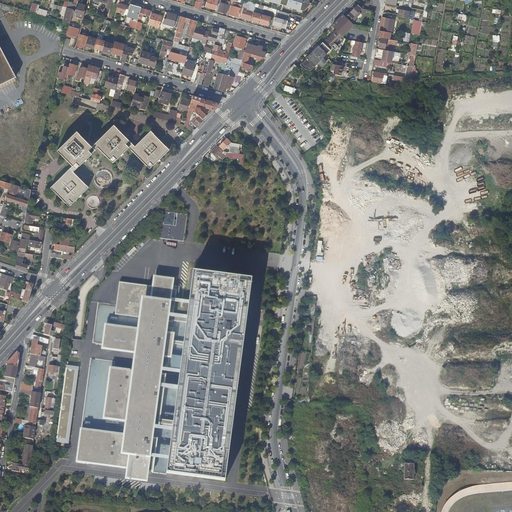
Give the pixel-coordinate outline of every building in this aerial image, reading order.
[(122,5),(124,0),(123,0),(119,0),(116,12),(124,14),(126,6),(122,5)] [(194,8),(201,10),(203,0),(199,0),(198,3),(196,2),(194,8)] [(207,0),(205,8),(216,11),(218,2),(219,3),(220,1),(218,1),(218,2),(214,0),(212,0),(212,1),(207,0)] [(261,0),(303,13),(311,5),(303,3),(303,4),(297,2),(298,1),(294,0),(261,0)] [(398,6),(424,11),(425,0),(397,0),(399,0),(398,5),(398,6)] [(254,11),(256,4),(245,1),(243,7),(247,9),(248,6),(252,7),(251,10),(254,11)] [(30,12),(35,14),(38,5),(33,3),(30,12)] [(63,22),(70,24),(72,17),(73,12),(73,11),(75,11),(77,6),(73,5),(68,3),(63,22)] [(73,11),(73,12),(74,13),(74,15),(83,18),(87,6),(77,3),(77,6),(75,11),(73,11)] [(220,3),(218,12),(226,14),(229,4),(228,4),(227,6),(220,3)] [(62,6),(54,4),(52,10),(60,12),(62,6)] [(237,4),(236,8),(232,7),(229,15),(238,18),(242,6),(237,4)] [(262,15),(264,7),(259,5),(257,14),(253,13),(251,21),(258,23),(260,15),(262,15)] [(353,24),(357,25),(359,21),(355,20),(353,17),(353,16),(356,18),(360,14),(362,16),(367,10),(361,8),(357,5),(349,14),(350,15),(347,18),(349,21),(353,24)] [(138,19),(141,9),(130,6),(129,7),(127,15),(127,16),(138,19)] [(135,29),(140,31),(142,24),(140,23),(142,16),(143,16),(143,15),(149,17),(151,12),(141,9),(138,19),(135,29)] [(415,10),(398,9),(397,17),(414,18),(415,10)] [(251,14),(251,12),(243,10),(242,14),(242,15),(241,18),(250,21),(252,15),(251,14)] [(285,29),(290,14),(277,11),(273,26),(285,29)] [(174,27),(177,28),(180,17),(177,16),(168,13),(166,19),(164,19),(163,24),(174,27)] [(148,25),(159,28),(163,17),(151,14),(148,25)] [(382,14),(380,28),(391,30),(394,16),(382,14)] [(262,15),(259,24),(269,26),(271,18),(262,15)] [(193,37),(195,28),(197,22),(180,17),(177,28),(173,42),(178,43),(184,22),(189,24),(185,34),(193,37)] [(338,32),(338,33),(342,37),(344,34),(341,30),(345,26),(349,29),(351,27),(357,28),(357,25),(353,24),(349,21),(345,18),(335,29),(338,32)] [(414,20),(410,43),(412,43),(413,44),(417,44),(422,21),(414,20)] [(79,29),(69,26),(67,35),(77,38),(79,29)] [(201,43),(205,44),(209,32),(205,31),(205,30),(195,28),(193,37),(192,39),(202,41),(201,43)] [(217,36),(215,42),(221,44),(224,36),(225,30),(219,28),(217,36)] [(391,30),(380,28),(378,37),(380,38),(387,39),(389,39),(391,30)] [(338,33),(334,29),(331,32),(334,35),(327,43),(333,49),(344,38),(342,37),(338,33)] [(76,45),(85,47),(85,46),(88,38),(79,35),(76,45)] [(233,47),(243,50),(246,40),(236,36),(233,47)] [(85,46),(93,49),(96,40),(88,37),(88,38),(85,46)] [(412,45),(412,43),(410,43),(390,39),(389,39),(387,39),(380,38),(378,47),(384,49),(385,43),(394,44),(394,42),(396,42),(395,42),(412,45)] [(93,49),(102,51),(105,42),(96,39),(96,40),(93,49)] [(170,51),(171,49),(171,48),(173,43),(163,40),(159,56),(164,58),(166,52),(165,52),(165,50),(170,51)] [(362,43),(355,41),(354,45),(352,56),(359,57),(362,43)] [(102,51),(110,54),(113,45),(105,42),(102,51)] [(227,59),(232,42),(231,42),(231,43),(228,43),(225,52),(220,51),(221,47),(215,45),(212,54),(227,59)] [(329,49),(322,42),(311,54),(313,55),(310,57),(310,56),(309,56),(308,57),(299,66),(303,70),(311,71),(319,61),(322,64),(326,68),(326,61),(322,57),(325,54),(324,53),(329,49)] [(0,85),(17,77),(0,43),(0,85)] [(121,57),(124,47),(124,46),(114,43),(113,45),(110,54),(121,57)] [(120,62),(124,63),(128,52),(132,53),(133,49),(129,48),(124,47),(121,57),(120,62)] [(171,49),(169,56),(186,61),(188,53),(171,49)] [(381,61),(391,63),(393,52),(383,50),(381,61)] [(150,57),(151,54),(141,52),(138,63),(147,65),(149,60),(150,57)] [(242,61),(241,63),(246,64),(249,56),(256,58),(256,60),(262,62),(265,59),(260,57),(249,54),(244,53),(242,61)] [(212,62),(219,64),(225,66),(227,59),(212,54),(209,63),(212,63),(212,62)] [(149,60),(148,65),(155,67),(157,59),(150,57),(149,60)] [(240,67),(241,63),(242,61),(238,60),(234,58),(232,63),(237,65),(235,72),(224,69),(224,71),(223,76),(222,79),(218,91),(225,93),(226,87),(228,88),(230,81),(232,82),(234,75),(237,76),(238,73),(240,67)] [(182,74),(192,77),(196,64),(186,61),(182,74)] [(163,75),(166,76),(168,71),(175,73),(177,66),(167,63),(166,67),(164,73),(163,75)] [(202,86),(207,87),(210,75),(209,74),(213,64),(212,63),(209,63),(202,86)] [(246,64),(241,63),(240,67),(243,67),(242,69),(251,72),(252,66),(249,65),(246,64)] [(77,66),(69,64),(68,68),(66,78),(67,78),(68,74),(74,76),(77,66)] [(332,66),(331,68),(333,69),(333,70),(334,71),(333,74),(340,75),(341,69),(345,70),(347,70),(348,67),(332,64),(332,66)] [(100,69),(88,65),(83,84),(87,85),(89,79),(88,79),(88,77),(93,79),(96,80),(99,71),(100,69)] [(410,83),(411,79),(411,78),(413,67),(408,66),(406,77),(393,75),(392,80),(410,83)] [(57,78),(65,81),(66,78),(68,68),(64,67),(62,74),(59,73),(57,78)] [(80,77),(81,77),(84,78),(87,69),(82,67),(82,69),(80,68),(78,74),(80,75),(80,77)] [(383,73),(383,74),(374,72),(372,82),(381,83),(383,75),(386,75),(386,74),(383,73)] [(213,89),(218,91),(222,79),(223,76),(218,74),(213,89)] [(112,101),(111,106),(120,109),(121,104),(117,102),(120,91),(124,76),(120,75),(118,79),(115,90),(112,101)] [(104,87),(115,90),(118,79),(107,76),(104,87)] [(126,88),(135,90),(137,83),(128,80),(126,88)] [(286,85),(284,90),(294,94),(296,89),(286,85)] [(63,86),(61,93),(64,94),(70,96),(72,89),(63,86)] [(72,89),(70,96),(79,98),(80,94),(74,92),(75,90),(72,89)] [(94,89),(90,101),(100,103),(101,97),(98,96),(99,95),(100,90),(94,89)] [(170,95),(162,92),(159,103),(167,105),(170,95)] [(134,94),(132,101),(136,103),(135,107),(144,110),(148,98),(144,97),(143,99),(138,97),(138,95),(134,94)] [(217,107),(216,103),(198,98),(192,96),(189,107),(193,111),(194,112),(196,114),(197,115),(202,120),(206,117),(199,110),(195,108),(196,105),(206,107),(205,109),(213,111),(217,107)] [(180,106),(179,106),(178,110),(184,112),(184,110),(187,111),(190,101),(182,98),(180,106)] [(184,126),(187,129),(193,111),(189,107),(184,126)] [(168,116),(167,121),(174,123),(176,118),(177,112),(170,110),(168,116)] [(154,112),(153,117),(167,121),(168,116),(154,112)] [(196,126),(202,120),(197,115),(192,119),(194,121),(193,122),(192,121),(191,122),(196,126)] [(171,152),(153,133),(137,149),(116,127),(94,149),(79,133),(59,152),(75,168),(53,190),(72,209),(91,190),(76,174),(100,150),(116,166),(131,150),(151,171),(171,152)] [(230,142),(226,139),(219,146),(222,150),(230,142)] [(223,152),(217,146),(209,155),(214,160),(216,158),(217,158),(221,153),(223,155),(228,156),(228,154),(227,154),(227,152),(223,152)] [(12,184),(1,180),(0,181),(0,185),(10,189),(9,194),(16,197),(18,193),(20,186),(13,184),(12,184)] [(27,189),(20,186),(18,193),(26,195),(27,189)] [(28,207),(29,202),(25,200),(22,199),(19,198),(7,195),(5,200),(28,207)] [(4,203),(0,214),(6,217),(9,208),(6,207),(7,204),(4,203)] [(187,214),(161,211),(158,238),(184,241),(187,214)] [(38,214),(27,212),(25,222),(31,223),(32,218),(39,219),(40,214),(38,214)] [(73,219),(63,217),(62,221),(66,222),(66,225),(77,226),(78,220),(73,219)] [(0,238),(10,242),(12,235),(8,233),(2,231),(0,238)] [(71,232),(62,231),(60,244),(69,246),(70,244),(70,240),(71,232)] [(25,253),(27,245),(27,239),(21,238),(21,239),(19,246),(18,252),(25,253)] [(14,252),(18,254),(18,252),(19,246),(20,242),(12,240),(9,248),(15,249),(14,252)] [(317,252),(325,253),(326,241),(319,240),(317,252)] [(60,244),(55,244),(54,249),(63,250),(63,254),(55,253),(55,252),(51,252),(51,257),(71,260),(72,255),(69,255),(69,251),(74,252),(75,247),(69,246),(60,244)] [(18,254),(15,267),(26,270),(28,265),(25,264),(22,263),(24,256),(25,253),(18,252),(18,254)] [(251,279),(193,271),(190,299),(189,303),(187,314),(186,322),(180,369),(180,372),(178,385),(178,389),(173,427),(172,431),(169,457),(169,459),(167,473),(225,481),(251,279)] [(7,279),(12,280),(13,277),(3,274),(0,282),(0,284),(4,286),(3,288),(8,289),(10,282),(6,281),(7,279)] [(124,479),(146,482),(146,476),(147,470),(152,471),(154,457),(169,459),(169,457),(155,454),(158,429),(172,431),(173,427),(159,425),(164,387),(178,389),(178,385),(164,383),(166,370),(180,372),(180,369),(166,367),(173,320),(186,322),(187,314),(174,312),(175,301),(189,303),(190,299),(176,297),(177,290),(171,289),(173,278),(155,275),(153,286),(119,282),(115,315),(137,318),(136,328),(104,323),(101,348),(132,352),(131,370),(110,367),(102,418),(124,421),(123,434),(81,428),(77,461),(126,468),(125,474),(124,479)] [(28,302),(34,284),(28,282),(23,300),(28,302)] [(60,324),(47,320),(44,323),(48,324),(45,334),(49,335),(50,333),(52,333),(52,331),(51,331),(52,325),(59,327),(60,324)] [(32,354),(42,356),(44,346),(38,344),(39,341),(39,340),(33,338),(30,354),(32,354)] [(63,347),(64,340),(62,339),(56,338),(55,342),(54,348),(63,350),(63,347)] [(13,377),(16,378),(21,354),(18,351),(17,353),(7,363),(9,364),(6,376),(9,376),(13,377)] [(44,369),(45,365),(46,357),(42,356),(32,354),(30,366),(36,367),(37,359),(40,360),(40,358),(44,359),(43,369),(44,369)] [(60,367),(62,355),(59,354),(58,357),(58,359),(53,358),(53,356),(53,354),(51,354),(49,365),(58,366),(60,367)] [(79,366),(66,364),(56,442),(69,443),(79,366)] [(43,381),(44,369),(43,369),(39,368),(36,387),(40,388),(42,381),(43,381)] [(36,427),(39,409),(39,408),(32,407),(30,422),(28,422),(26,421),(17,420),(17,423),(25,424),(26,425),(36,427)] [(24,437),(34,439),(36,427),(26,425),(24,436),(24,437)] [(30,466),(32,452),(33,445),(26,444),(25,451),(28,452),(27,456),(25,455),(24,460),(13,458),(12,462),(30,466)] [(24,469),(29,470),(30,466),(16,463),(14,471),(19,472),(20,467),(24,468),(24,469)] [(405,463),(404,479),(413,479),(414,473),(415,473),(415,470),(414,470),(414,463),(405,463)]
